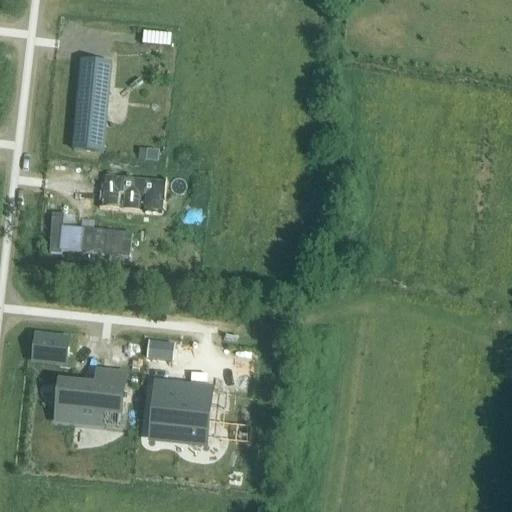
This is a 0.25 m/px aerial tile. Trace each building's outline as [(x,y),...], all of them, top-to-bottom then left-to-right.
[(158,34),(157,46),(173,47),(174,36),(158,34)] [(83,63),(75,147),(74,147),(74,151),(103,154),(103,149),(111,66),(95,64),(83,63)] [(160,153),(147,151),(146,162),(158,164),(160,153)] [(102,174),(98,211),(165,217),(168,180),(102,174)] [(52,213),(49,251),(130,258),(132,233),(74,228),(75,215),(52,213)] [(68,344),(37,340),(35,360),(66,364),(68,344)] [(150,344),(148,360),(174,363),(175,347),(150,344)] [(209,387),(153,381),(148,432),(203,438),(209,387)] [(122,415),(124,392),(61,385),(58,419),(101,423),(102,412),(122,415)]
